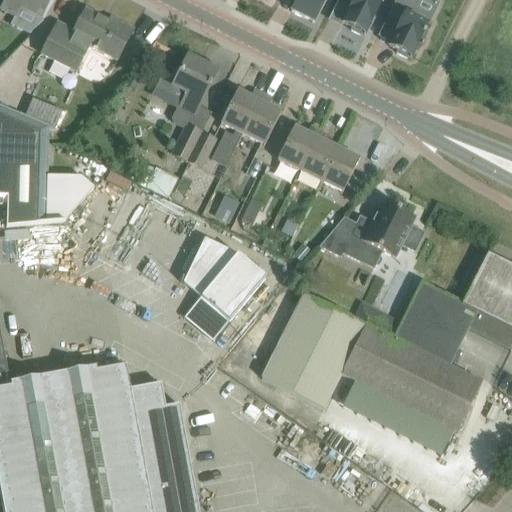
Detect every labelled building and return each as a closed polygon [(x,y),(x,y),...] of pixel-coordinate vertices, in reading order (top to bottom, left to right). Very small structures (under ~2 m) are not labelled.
[(37,25),(45,9),(49,0),(6,0),(1,10),(16,17),(17,15),(37,25)] [(296,0),(291,12),(313,24),(324,0),(296,0)] [(338,0),(338,1),(351,7),(342,25),(352,29),(350,32),(360,36),(361,34),(364,36),(382,0),(338,0)] [(395,0),(387,18),(400,24),(390,44),(388,47),(397,52),(396,54),(407,60),(408,57),(411,58),(421,38),(422,38),(424,36),(422,35),(430,19),(414,11),(419,0),(395,0)] [(108,23),(85,11),(73,33),(57,24),(41,56),(76,73),(89,47),(117,62),(123,51),(138,59),(144,47),(129,39),(133,31),(110,19),(108,23)] [(187,58),(173,87),(187,94),(179,109),(195,117),(217,73),(187,58)] [(242,136),(262,95),(253,91),(250,98),(237,91),(220,125),(236,132),(233,137),(226,134),(211,161),(226,169),(242,136)] [(263,146),(271,131),(281,113),(268,107),(271,100),(262,95),(242,136),(263,146)] [(0,206),(7,207),(7,229),(46,225),(63,223),(93,189),(81,178),(48,177),(49,127),(0,106),(0,206)] [(185,126),(170,156),(172,157),(187,164),(201,134),(185,126)] [(299,172),(319,132),(310,128),(307,135),(294,128),(277,161),(299,172)] [(321,183),(337,149),(324,143),(328,136),(319,132),(299,172),(321,183)] [(201,134),(187,164),(203,171),(217,141),(201,134)] [(354,171),(361,174),(366,164),(337,149),(321,183),(343,194),(354,171)] [(252,189),(264,159),(254,155),(242,184),(252,189)] [(142,176),(138,185),(169,201),(179,181),(164,174),(147,166),(144,172),(142,176)] [(409,227),(413,218),(388,206),(383,215),(376,211),(370,223),(359,219),(356,226),(343,220),(319,248),(340,259),(342,255),(373,270),(382,253),(393,259),(400,246),(414,253),(423,234),(409,227)] [(511,267),(488,256),(487,255),(462,304),(421,284),(393,339),(354,319),(302,295),(261,381),(324,411),(341,376),(456,433),(481,383),(449,368),(468,331),(511,352),(511,348),(511,267)] [(237,256),(201,300),(229,323),(266,279),(237,256)] [(198,511),(179,406),(165,409),(161,385),(131,390),(126,366),(10,387),(0,332),(0,498),(2,511),(198,511)]
